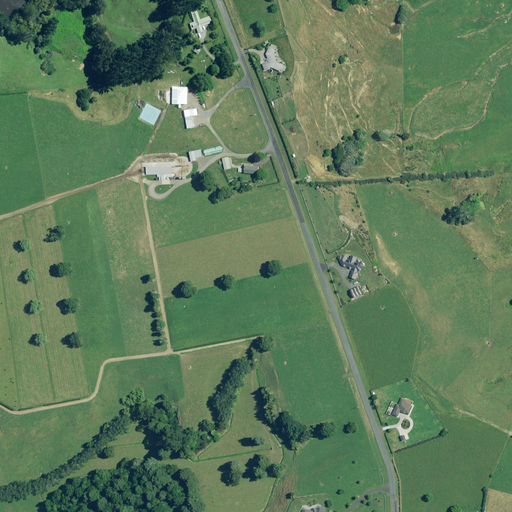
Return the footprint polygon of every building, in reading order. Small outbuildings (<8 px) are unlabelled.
[(200,20),(196,10),(190,13),(193,22),(188,24),(191,30),(195,28),(197,33),(202,31),(200,27),(210,23),(209,22),(211,21),(209,16),(200,20)] [(266,71),(273,68),(281,71),(284,65),(278,62),(274,55),(276,50),(270,47),(267,54),(269,59),(267,60),(269,62),(263,65),(266,71)] [(178,104),(178,108),(181,108),(181,104),(184,104),(185,87),(177,87),(176,94),(173,94),(172,104),(178,104)] [(196,115),(195,109),(183,111),(186,129),(191,128),(189,116),(196,115)] [(202,157),(201,150),(190,152),(192,162),(197,161),(196,158),(202,157)] [(231,169),(229,157),(223,159),(225,170),(231,169)] [(158,177),(160,177),(160,181),(166,181),(166,177),(174,177),(174,174),(172,174),(172,166),(147,167),(147,175),(158,175),(158,177)] [(259,167),(245,166),(245,173),(258,174),(259,167)] [(410,409),(412,405),(405,402),(406,400),(402,398),(399,405),(398,404),(393,414),(398,417),(401,411),(409,415),(412,409),(410,409)]
